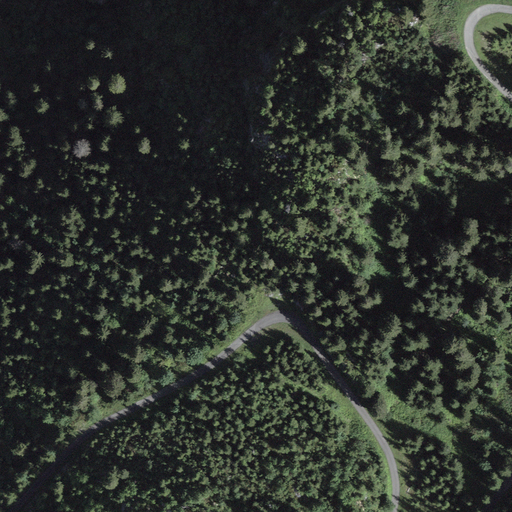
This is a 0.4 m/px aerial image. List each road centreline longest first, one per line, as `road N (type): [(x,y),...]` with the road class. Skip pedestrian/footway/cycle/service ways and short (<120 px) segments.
road 1 (track): [(392,511),(395,475),(384,440),(301,317),(286,311),(91,426),(8,511)]
road 2 (track): [(511,5),(480,7),(468,27),(476,56),(511,93)]
